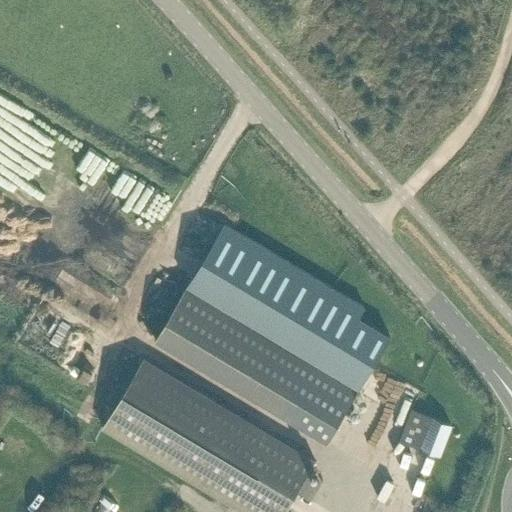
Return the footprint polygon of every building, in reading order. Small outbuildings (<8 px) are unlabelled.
[(325,368),(327,369),(358,317),(364,306),(227,224),(189,289),(325,368)] [(157,342),(293,422),(325,368),(189,289),(157,342)] [(358,317),(327,369),(358,387),(389,336),(358,317)] [(255,488),(286,507),(299,485),(284,476),(294,459),(292,457),(297,449),(147,358),(104,429),(240,511),(255,488)] [(325,368),(293,422),(326,442),(358,387),(327,369),(325,368)] [(412,408),(400,440),(441,456),(453,425),(412,408)] [(294,459),(284,476),(299,485),(315,459),(297,449),(292,457),(294,459)] [(255,488),(241,511),(242,511),(283,511),(286,507),(255,488)]
